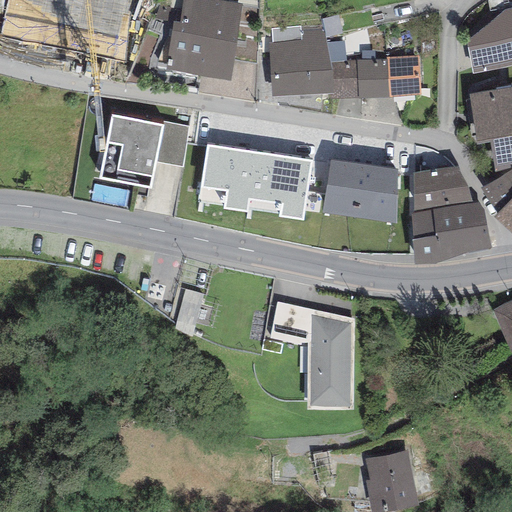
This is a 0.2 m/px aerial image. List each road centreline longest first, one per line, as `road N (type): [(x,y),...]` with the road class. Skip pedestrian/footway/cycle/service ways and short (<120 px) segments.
road 1 (residential): [(511,248),(459,155),(442,141),(0,65)]
road 2 (tertiary): [(511,267),(388,278),(0,204)]
